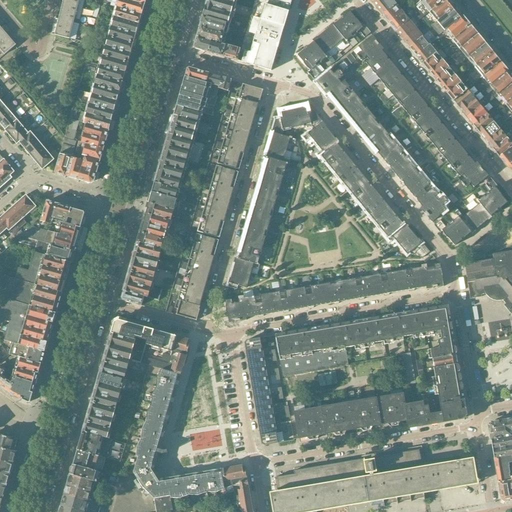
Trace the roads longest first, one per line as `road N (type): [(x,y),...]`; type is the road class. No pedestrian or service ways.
road 1 (residential): [(455,293),(447,255),(313,96),(276,86)]
road 2 (tertiary): [(100,302),(173,55)]
road 3 (residential): [(276,86),(204,330)]
road 4 (residential): [(511,190),(355,0)]
road 5 (tertiary): [(107,200),(41,425)]
road 6 (residential): [(229,335),(455,293)]
road 7 (residential): [(254,465),(477,427)]
road 8 (tertiary): [(40,511),(100,302)]
road 9 (tertiary): [(165,0),(107,200)]
road 10 (residential): [(254,465),(229,335)]
road 11 (residential): [(455,293),(476,413)]
